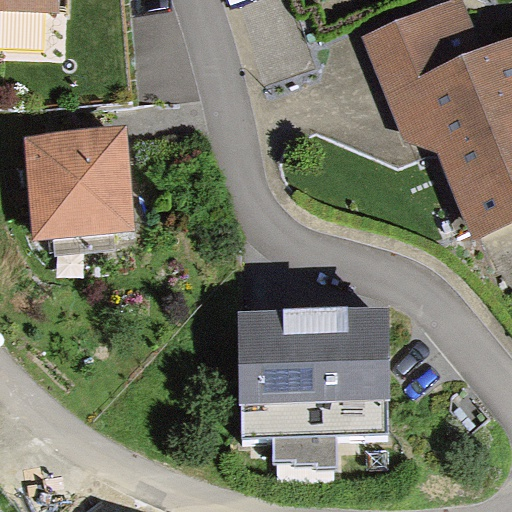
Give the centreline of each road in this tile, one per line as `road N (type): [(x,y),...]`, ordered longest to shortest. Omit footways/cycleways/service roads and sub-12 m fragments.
road 1 (residential): [(197,0),(249,197),(268,230),(430,300),(511,399)]
road 2 (residential): [(0,380),(87,452),(235,511)]
